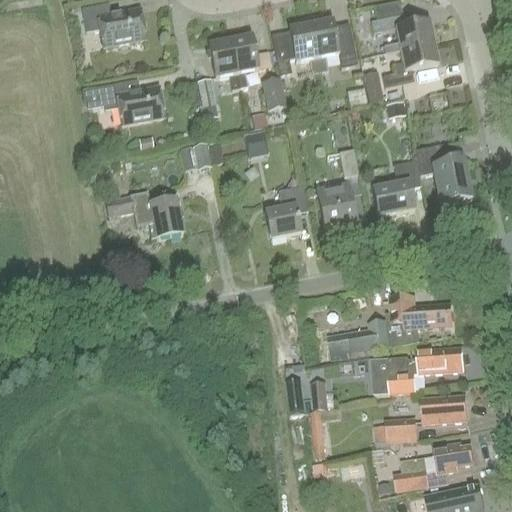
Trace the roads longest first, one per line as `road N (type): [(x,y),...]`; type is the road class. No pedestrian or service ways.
road 1 (unclassified): [(0,349),(470,254),(511,261)]
road 2 (residential): [(511,163),(490,130),(467,28)]
